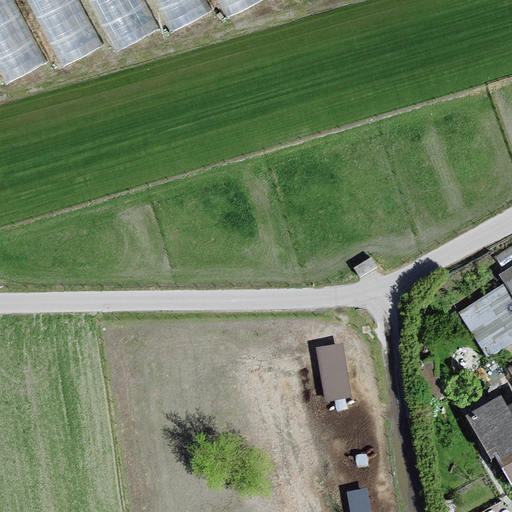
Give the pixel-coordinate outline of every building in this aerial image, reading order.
[(45,61),(12,0),(0,0),(0,72),(5,82),(45,61)] [(101,47),(76,0),(26,0),(61,67),(101,47)] [(158,30),(142,0),(91,0),(118,51),(158,30)] [(213,10),(207,0),(156,0),(173,31),(213,10)] [(263,0),(217,0),(227,18),(263,0)] [(376,266),(371,258),(356,268),(361,276),(376,266)] [(504,292),(457,318),(484,362),(511,347),(511,271),(498,280),(504,292)] [(349,394),(341,345),(319,349),(327,398),(349,394)] [(511,372),(508,375),(511,381),(511,412),(508,415),(500,401),(466,421),(511,492),(511,372)] [(351,511),(372,511),(370,486),(349,488),(351,511)]
